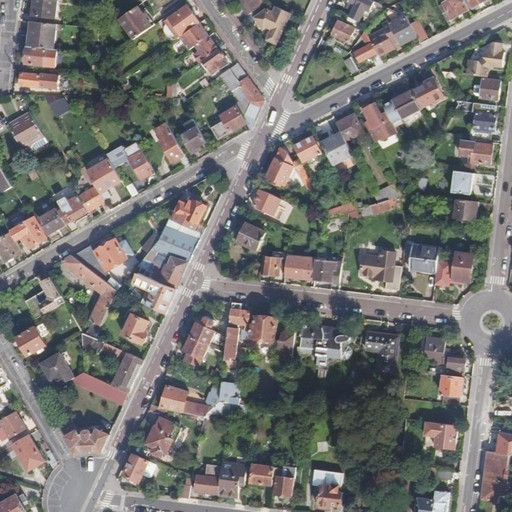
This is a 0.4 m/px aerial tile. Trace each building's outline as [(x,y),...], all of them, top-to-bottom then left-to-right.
[(35,0),(33,16),(56,19),(58,0),(35,0)] [(98,0),(99,4),(101,11),(107,10),(104,0),(98,0)] [(245,7),(250,15),(266,4),(262,0),(237,0),(238,1),(240,0),(242,0),(247,6),(245,7)] [(369,15),(375,1),(372,0),(349,0),(349,1),(351,2),(349,8),(354,10),(351,17),(361,21),(364,13),(369,15)] [(439,0),(436,2),(447,21),(470,9),(464,0),(450,0),(444,4),(441,0),(439,0)] [(183,35),(201,22),(188,4),(166,20),(168,23),(177,36),(181,33),(183,35)] [(135,39),(153,25),(138,5),(119,18),(135,39)] [(279,44),(292,14),(274,6),(257,18),(259,20),(258,23),(262,28),(264,28),(266,30),(270,28),(274,29),(269,40),(279,44)] [(418,36),(414,29),(407,15),(391,24),(399,39),(402,44),(418,36)] [(349,22),(358,27),(361,21),(351,17),(349,22)] [(340,21),(334,35),(353,43),(355,39),(352,38),(356,28),(340,21)] [(32,47),(57,49),(59,25),(34,22),(32,47)] [(197,44),(210,35),(201,22),(183,35),(181,36),(191,49),(197,44)] [(391,24),(391,22),(385,26),(387,31),(371,39),(379,55),(395,47),(393,43),(399,39),(391,24)] [(177,36),(168,23),(168,24),(166,27),(165,29),(166,33),(168,35),(169,36),(172,37),(173,37),(175,37),(177,36)] [(421,43),(429,39),(422,26),(414,29),(418,36),(421,43)] [(105,29),(97,29),(98,45),(105,45),(105,29)] [(371,39),(366,30),(364,34),(369,45),(356,51),(361,61),(372,56),(374,62),(376,62),(381,59),(379,55),(371,39)] [(204,59),(219,48),(210,35),(197,44),(200,50),(195,54),(200,62),(204,59)] [(469,75),(488,78),(489,69),(493,66),(504,68),(506,53),(503,53),(504,44),(495,43),(490,45),(489,51),(486,51),(485,58),(480,62),(470,61),(469,75)] [(32,47),(29,46),(28,64),(58,68),(61,50),(57,49),(32,47)] [(229,62),(219,48),(204,59),(214,74),(229,62)] [(351,73),(358,70),(352,57),(346,60),(351,73)] [(238,81),(247,74),(238,62),(222,74),(234,91),(241,86),(238,81)] [(460,74),(443,72),(448,81),(459,82),(460,74)] [(63,75),(45,73),(45,75),(26,73),(25,84),(62,88),(63,75)] [(250,130),(253,128),(266,100),(247,74),(238,81),(241,86),(248,95),(254,103),(246,116),(243,117),(248,125),(250,130)] [(426,85),(414,91),(423,109),(446,97),(435,76),(424,81),(426,85)] [(484,79),(481,98),(500,100),(502,82),(484,79)] [(423,109),(414,91),(393,102),(402,120),(404,119),(410,127),(419,115),(423,113),(421,110),(423,109)] [(63,97),(44,96),(55,115),(69,107),(63,97)] [(498,106),(459,102),(460,104),(457,110),(477,112),(476,128),(472,128),(470,140),(477,141),(490,143),(491,130),(496,131),(498,114),(497,114),(498,106)] [(368,115),(375,128),(387,122),(380,108),(378,104),(366,111),(368,115)] [(395,125),(385,105),(380,108),(387,122),(375,128),(368,115),(363,117),(365,120),(372,135),(380,131),(381,133),(395,125)] [(219,142),(248,125),(243,117),(237,106),(229,111),(230,113),(222,118),(224,122),(212,130),(219,142)] [(84,161),(100,151),(74,108),(59,117),(84,161)] [(31,113),(9,126),(18,141),(24,151),(45,138),(40,128),(31,113)] [(355,115),(339,123),(343,132),(348,141),(365,133),(368,139),(373,136),(372,135),(365,120),(359,122),(355,115)] [(184,124),(188,131),(198,126),(193,119),(184,124)] [(185,168),(191,165),(173,135),(167,124),(155,131),(162,142),(160,143),(172,164),(180,159),(185,168)] [(190,152),(207,142),(198,126),(188,131),(181,136),(190,152)] [(343,132),(323,142),(337,167),(356,157),(348,141),(343,132)] [(298,146),(307,162),(323,153),(314,137),(298,146)] [(470,140),(463,140),(461,156),(468,156),(474,157),(474,162),(477,163),(491,164),(494,145),(477,143),(477,141),(470,140)] [(142,180),(155,173),(138,143),(124,150),(142,180)] [(315,198),(321,195),(302,160),(302,159),(296,163),(288,147),(283,150),(271,177),(288,185),(297,167),(306,185),(309,185),(315,198)] [(466,167),(476,169),(477,163),(474,162),(474,157),(468,156),(466,167)] [(127,189),(126,187),(111,162),(103,166),(106,171),(104,173),(111,186),(116,195),(127,189)] [(13,186),(10,179),(1,164),(0,164),(0,186),(1,186),(4,191),(9,188),(13,186)] [(33,180),(39,177),(35,167),(28,170),(33,180)] [(111,211),(86,168),(78,172),(81,177),(83,176),(88,184),(90,183),(92,188),(93,188),(94,189),(80,198),(89,212),(101,205),(106,214),(111,211)] [(457,172),(455,191),(472,193),(475,174),(457,172)] [(104,173),(100,175),(107,188),(111,186),(104,173)] [(132,198),(139,194),(133,183),(126,187),(127,189),(132,198)] [(391,201),(405,197),(399,184),(375,194),(381,204),(391,201)] [(19,196),(13,186),(9,188),(22,210),(26,208),(19,196)] [(281,203),(283,199),(263,189),(256,205),(276,215),(281,203)] [(23,194),(19,196),(26,208),(30,206),(23,194)] [(80,198),(80,197),(69,203),(66,198),(59,202),(65,211),(66,210),(73,221),(89,212),(80,198)] [(478,220),(480,201),(462,199),(460,217),(478,220)] [(183,224),(192,228),(195,221),(199,222),(207,206),(196,201),(195,203),(191,201),(189,206),(182,204),(178,213),(186,216),(183,224)] [(361,210),(351,213),(351,221),(366,216),(367,218),(393,210),(391,201),(381,204),(361,210)] [(334,211),(336,218),(351,213),(361,210),(356,203),(334,211)] [(60,213),(57,208),(40,218),(50,235),(67,225),(60,213)] [(65,211),(60,213),(67,225),(73,221),(66,210),(65,211)] [(37,218),(11,232),(13,234),(17,241),(24,237),(30,248),(48,238),(37,218)] [(189,261),(191,262),(204,233),(192,228),(183,224),(170,218),(162,238),(154,248),(160,251),(164,253),(160,263),(171,268),(171,270),(184,273),(189,261)] [(245,222),(241,232),(244,233),(240,241),(259,250),(267,234),(269,222),(267,220),(262,230),(245,222)] [(162,238),(162,237),(156,233),(145,248),(151,253),(154,248),(162,238)] [(0,251),(6,262),(24,253),(17,241),(13,234),(0,241),(0,251)] [(321,252),(323,236),(316,236),(314,251),(321,252)] [(74,255),(119,292),(124,286),(114,279),(109,270),(128,259),(116,239),(97,250),(94,244),(74,255)] [(439,273),(442,248),(415,245),(412,269),(439,273)] [(154,248),(151,253),(147,258),(152,260),(160,251),(154,248)] [(388,289),(402,291),(405,267),(397,266),(398,253),(386,251),(385,258),(382,257),(366,255),(363,275),(377,276),(383,277),(382,281),(389,281),(388,289)] [(459,252),(455,279),(472,282),(476,254),(459,252)] [(93,322),(103,326),(119,292),(74,255),(63,262),(106,295),(93,322)] [(310,257),(290,255),(290,257),(288,272),(287,276),(307,279),(310,257)] [(267,256),(265,273),(281,275),(281,272),(283,258),(275,257),(267,256)] [(283,257),(283,258),(281,272),(288,272),(290,257),(283,257)] [(307,279),(317,280),(320,260),(320,258),(310,257),(307,279)] [(140,266),(149,270),(153,261),(152,260),(147,258),(140,266)] [(317,280),(343,283),(346,263),(320,260),(317,280)] [(156,279),(178,288),(184,273),(171,270),(171,268),(160,263),(158,263),(155,269),(159,272),(158,274),(156,279)] [(144,303),(167,314),(179,288),(178,288),(156,279),(158,274),(149,270),(146,275),(142,273),(138,283),(150,289),(144,303)] [(26,301),(37,319),(61,304),(58,298),(63,296),(52,277),(42,282),(47,289),(26,301)] [(119,292),(134,298),(138,289),(126,283),(124,286),(119,292)] [(247,363),(254,308),(248,307),(247,311),(242,311),(243,304),(235,303),(230,337),(228,354),(226,366),(236,368),(237,362),(233,361),(233,358),(238,358),(242,327),(240,327),(240,324),(246,324),(244,339),(245,339),(244,348),(243,348),(242,357),(243,357),(242,362),(247,363)] [(128,328),(125,334),(145,343),(145,342),(147,343),(149,342),(151,339),(150,335),(149,334),(149,333),(145,331),(150,321),(134,314),(132,320),(128,318),(125,327),(128,328)] [(294,360),(298,330),(289,329),(284,333),(284,338),(280,340),(276,340),(279,319),(257,316),(256,329),(254,329),(253,336),(256,337),(256,341),(259,341),(258,344),(260,345),(260,348),(263,349),(262,356),(271,357),(276,351),(281,351),(286,357),(286,359),(294,360)] [(199,323),(192,337),(211,346),(228,354),(230,337),(213,329),(216,322),(208,318),(204,325),(199,323)] [(319,376),(327,377),(331,347),(333,328),(321,326),(311,328),(310,326),(309,325),(307,324),(306,325),(305,327),(302,347),(320,350),(318,359),(320,360),(319,369),(321,370),(319,376)] [(37,352),(41,357),(52,351),(38,327),(19,337),(30,356),(37,352)] [(341,329),(333,328),(331,347),(339,347),(345,351),(351,349),(352,342),(349,336),(352,334),(351,332),(348,331),(345,332),(344,333),(342,333),(340,331),(341,331),(341,329)] [(114,386),(130,394),(145,361),(84,332),(84,342),(123,360),(125,361),(124,364),(114,386)] [(370,332),(368,352),(385,354),(383,373),(395,374),(400,336),(370,332)] [(211,346),(192,337),(186,351),(191,353),(187,361),(200,368),(211,346)] [(451,356),(452,350),(447,349),(448,340),(429,337),(426,357),(437,358),(437,363),(444,364),(445,363),(450,364),(449,372),(466,374),(468,358),(454,356),(451,356)] [(59,377),(64,385),(73,379),(77,377),(63,353),(43,364),(52,381),(57,378),(59,377)] [(95,385),(98,379),(84,373),(77,377),(73,379),(93,388),(95,385)] [(445,377),(442,395),(463,398),(465,379),(445,377)] [(104,382),(99,379),(98,379),(95,385),(101,388),(104,382)] [(244,385),(224,382),(223,390),(222,402),(232,403),(241,404),(244,385)] [(110,393),(126,400),(130,394),(114,386),(110,393)] [(222,402),(223,390),(214,389),(214,395),(212,395),(211,402),(213,402),(212,407),(193,404),(195,392),(167,386),(162,408),(207,419),(211,414),(222,402)] [(222,402),(211,414),(230,416),(231,409),(232,403),(222,402)] [(241,404),(232,403),(231,409),(256,413),(257,406),(241,404)] [(18,412),(2,421),(12,439),(28,430),(18,412)] [(158,426),(149,445),(156,448),(153,453),(162,457),(164,451),(167,453),(173,440),(178,443),(185,428),(163,418),(159,427),(158,426)] [(62,427),(67,436),(78,429),(74,421),(62,427)] [(457,450),(460,426),(429,422),(427,434),(438,436),(437,447),(457,450)] [(94,449),(102,452),(111,434),(99,428),(97,432),(94,433),(94,432),(92,430),(87,430),(85,431),(85,433),(81,434),(78,429),(67,436),(77,453),(84,449),(94,449)] [(47,462),(31,434),(15,443),(31,472),(47,462)] [(499,438),(497,452),(511,454),(511,435),(503,434),(502,438),(499,438)] [(396,465),(403,465),(406,440),(401,439),(398,457),(397,457),(396,465)] [(497,452),(490,452),(484,500),(499,501),(501,492),(507,493),(511,454),(497,452)] [(136,455),(126,477),(141,484),(150,462),(136,455)] [(223,477),(221,494),(240,497),(242,484),(248,485),(251,456),(244,456),(242,466),(225,464),(223,477)] [(253,483),(275,486),(276,477),(278,468),(255,465),(253,483)] [(295,497),(298,468),(283,466),(283,468),(280,468),(279,478),(277,495),(295,497)] [(441,470),(425,468),(423,484),(439,486),(440,479),(441,470)] [(316,484),(319,484),(324,485),(321,507),(333,508),(334,505),(344,506),(346,490),(342,490),(342,484),(344,484),(345,471),(318,469),(316,484)] [(454,481),(455,472),(441,470),(440,479),(454,481)] [(196,492),(221,494),(223,477),(199,474),(196,492)] [(184,485),(183,498),(190,499),(192,486),(184,485)] [(450,511),(452,493),(438,492),(437,504),(435,511),(450,511)] [(3,511),(28,511),(24,503),(29,500),(25,493),(21,497),(19,495),(0,505),(3,511)] [(418,511),(435,511),(437,504),(420,502),(418,511)]
